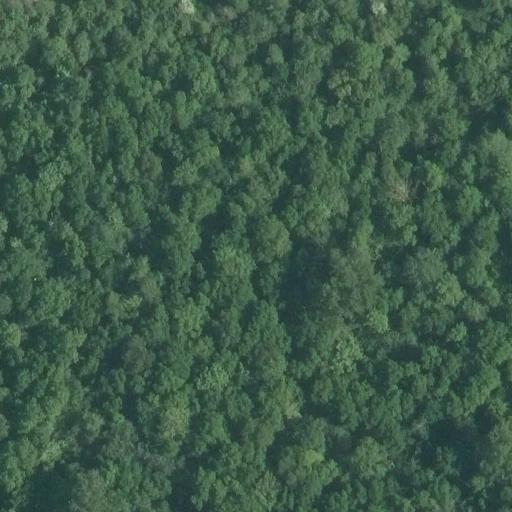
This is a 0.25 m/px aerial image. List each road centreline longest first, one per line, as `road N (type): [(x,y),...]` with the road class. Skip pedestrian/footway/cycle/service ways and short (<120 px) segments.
road 1 (track): [(129,66),(511,76)]
road 2 (track): [(0,63),(129,66)]
